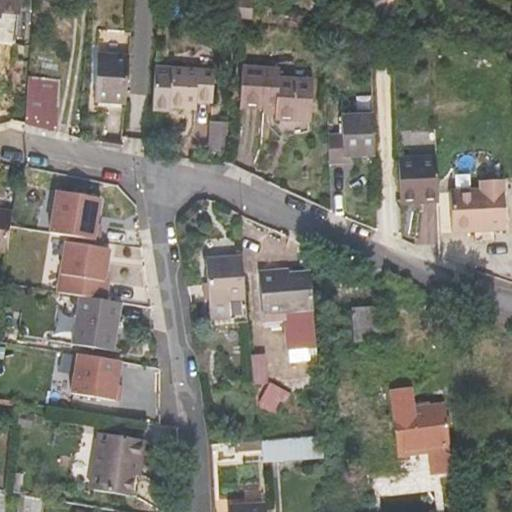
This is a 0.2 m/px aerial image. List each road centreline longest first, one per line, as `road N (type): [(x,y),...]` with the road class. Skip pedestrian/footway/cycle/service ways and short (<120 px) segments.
road 1 (residential): [(511,303),(377,255),(223,181),(146,172)]
road 2 (residential): [(198,511),(160,213),(146,172)]
road 3 (residential): [(146,172),(0,141)]
